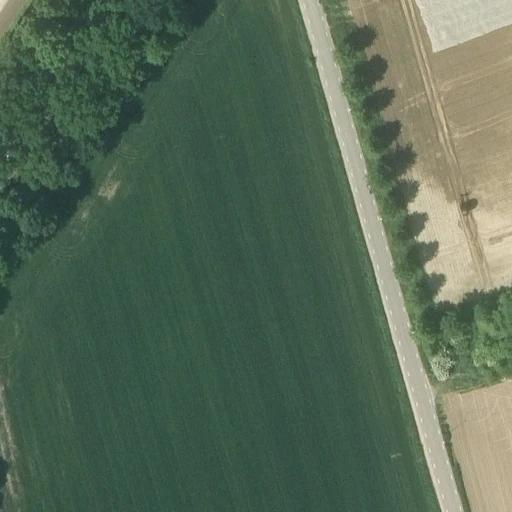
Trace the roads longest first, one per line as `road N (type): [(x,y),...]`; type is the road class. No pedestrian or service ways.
road 1 (unclassified): [(453,511),(307,0)]
road 2 (secondary): [(0,171),(112,0)]
